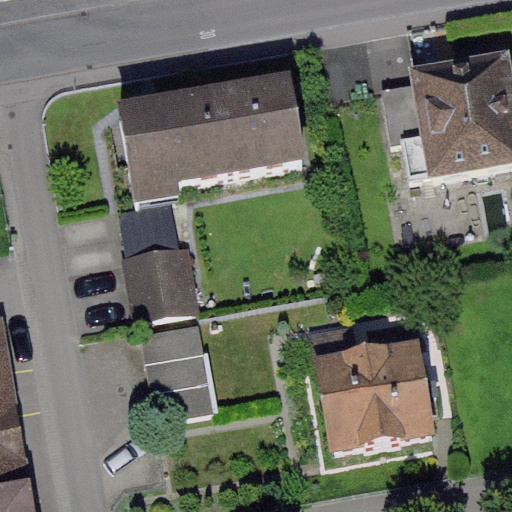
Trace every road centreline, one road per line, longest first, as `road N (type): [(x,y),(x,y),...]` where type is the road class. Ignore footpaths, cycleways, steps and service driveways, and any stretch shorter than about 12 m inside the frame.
road 1 (residential): [(93,511),(22,51)]
road 2 (residential): [(316,0),(22,51)]
